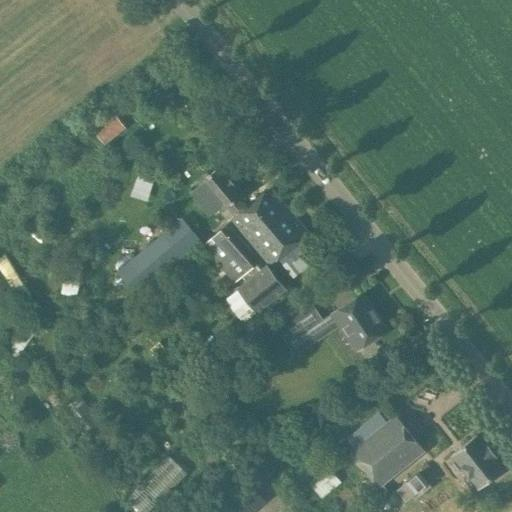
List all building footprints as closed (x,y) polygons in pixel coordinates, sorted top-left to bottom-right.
[(104,142),(125,127),(116,115),(95,131),(104,142)] [(202,182),(202,183),(197,188),(197,195),(207,208),(215,208),(220,204),(225,209),(227,207),(236,216),(233,218),(271,263),(304,235),(269,192),(247,209),(237,198),(243,193),(220,166),(202,182)] [(180,222),(121,269),(143,297),(165,279),(157,270),(194,239),(180,222)] [(233,231),(210,251),(236,281),(259,261),(233,231)] [(228,298),(246,320),(285,288),(267,267),(228,298)] [(364,291),(332,313),(334,315),(337,321),(341,326),(357,350),(389,328),(364,291)] [(325,321),(313,303),(276,326),(295,356),(307,349),(299,337),(325,321)] [(65,407),(94,447),(110,435),(81,396),(65,407)] [(354,447),(352,449),(381,486),(426,450),(396,414),(387,421),(379,411),(346,437),(354,447)] [(506,468),(479,434),(447,460),(474,494),(506,468)] [(126,497),(142,511),(146,511),(186,470),(167,452),(126,497)] [(264,467),(271,476),(278,471),(271,462),(264,467)] [(311,484),(322,498),(342,482),(330,468),(311,484)] [(247,487),(216,511),(249,511),(260,503),(247,487)]
